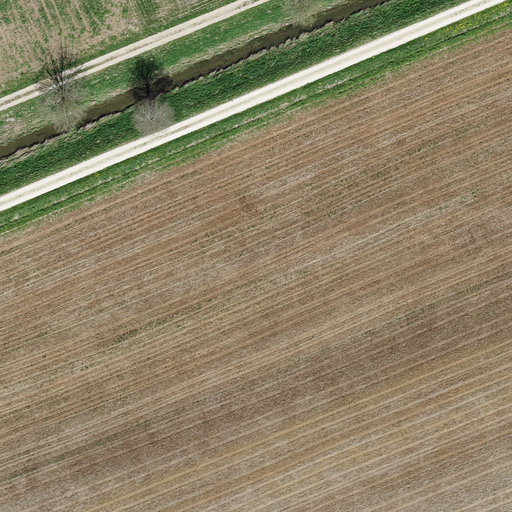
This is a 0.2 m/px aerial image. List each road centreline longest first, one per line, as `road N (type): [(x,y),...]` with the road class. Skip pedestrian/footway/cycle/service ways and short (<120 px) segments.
road 1 (track): [(483,0),(0,200)]
road 2 (track): [(0,108),(260,0)]
